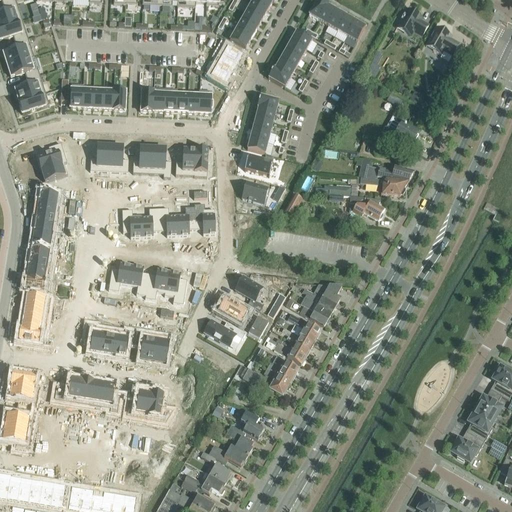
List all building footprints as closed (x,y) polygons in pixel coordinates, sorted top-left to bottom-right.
[(160,0),(160,7),(172,8),(172,3),(177,3),(177,8),(178,8),(178,0),(160,0)] [(178,0),(178,8),(195,9),(195,0),(178,0)] [(195,0),(195,9),(196,9),(196,4),(206,5),(206,7),(207,7),(206,0),(195,0)] [(265,0),(253,0),(251,4),(267,13),(272,4),(265,0)] [(318,0),(309,17),(319,23),(328,7),(329,6),(318,0)] [(6,14),(0,16),(0,29),(22,22),(16,4),(4,8),(6,14)] [(251,4),(246,14),(262,23),(267,13),(251,4)] [(328,7),(319,23),(328,28),(337,12),(328,7)] [(407,11),(396,29),(411,38),(414,34),(422,38),(428,27),(420,22),(422,20),(421,19),(419,18),(418,17),(417,15),(413,13),(411,13),(407,11)] [(337,12),(328,28),(337,33),(346,18),(337,12)] [(246,14),(241,23),(256,32),(262,23),(246,14)] [(346,18),(337,33),(347,39),(356,23),(346,18)] [(22,22),(0,29),(0,42),(13,38),(15,45),(28,40),(22,22)] [(241,23),(235,32),(251,41),(256,32),(241,23)] [(356,23),(347,39),(357,44),(366,29),(356,23)] [(436,29),(426,47),(441,56),(443,52),(453,57),(459,46),(450,40),(451,38),(451,37),(449,36),(447,35),(446,33),(443,31),(440,31),(436,29)] [(235,32),(230,42),(245,51),(251,41),(235,32)] [(296,33),(291,43),(306,52),(312,42),(296,33)] [(17,51),(4,55),(7,67),(34,59),(28,40),(15,45),(17,51)] [(291,43),(286,52),(301,61),(306,52),(291,43)] [(223,46),(218,56),(238,67),(241,62),(243,58),(223,46)] [(286,52),(280,62),(296,70),(301,61),(286,52)] [(220,57),(215,66),(233,76),(235,72),(235,73),(238,67),(218,56),(220,57)] [(34,59),(7,67),(7,68),(8,68),(11,79),(25,75),(27,81),(40,77),(38,70),(33,71),(30,61),(34,59)] [(275,70),(275,71),(290,80),(296,70),(280,62),(275,70)] [(215,66),(208,77),(227,88),(231,80),(230,80),(233,76),(215,66)] [(369,69),(365,76),(376,81),(379,74),(369,69)] [(274,70),(268,80),(285,90),(285,89),(290,92),(295,83),(290,80),(275,71),(275,70),(274,70)] [(29,87),(15,92),(19,103),(18,103),(19,104),(46,95),(40,77),(27,81),(29,87)] [(71,91),(70,110),(82,111),(84,87),(72,86),(71,91)] [(84,87),(82,111),(83,111),(93,111),(93,92),(84,92),(84,87)] [(400,87),(398,93),(404,96),(406,90),(400,87)] [(104,93),(103,112),(112,112),(113,112),(114,88),(113,93),(104,93)] [(114,88),(113,112),(125,113),(126,89),(114,88)] [(142,89),(141,114),(153,114),(154,90),(142,89)] [(154,90),(153,114),(164,114),(164,115),(165,91),(155,90),(154,90)] [(165,91),(164,115),(176,115),(177,91),(165,91)] [(177,91),(176,115),(187,116),(188,94),(177,94),(177,92),(177,91)] [(93,92),(93,111),(103,112),(104,93),(93,92)] [(188,94),(187,116),(188,116),(188,115),(198,116),(200,92),(199,92),(199,97),(188,97),(189,94),(188,94)] [(200,92),(198,116),(210,117),(211,109),(213,109),(213,102),(211,101),(212,93),(200,92)] [(46,95),(19,104),(22,116),(30,113),(30,114),(37,112),(36,111),(50,107),(46,95)] [(260,98),(257,109),(258,109),(276,114),(279,103),(260,98)] [(258,109),(256,119),(273,124),(276,114),(258,109)] [(256,119),(253,130),(270,134),(273,124),(256,119)] [(384,135),(380,141),(389,146),(393,140),(396,143),(397,141),(410,148),(418,135),(406,128),(404,127),(401,125),(397,132),(388,127),(387,129),(385,128),(382,134),(384,135)] [(253,130),(250,140),(268,145),(270,134),(253,130)] [(250,140),(247,151),(265,156),(268,145),(250,140)] [(51,156),(37,160),(40,172),(67,164),(61,146),(48,149),(51,156)] [(91,160),(90,173),(109,174),(110,148),(98,147),(97,161),(91,160)] [(110,148),(109,174),(128,175),(129,162),(122,162),(123,148),(110,148)] [(133,162),(133,175),(152,176),(153,150),(141,149),(140,163),(133,162)] [(153,150),(152,176),(164,177),(163,180),(171,180),(171,164),(165,164),(166,150),(153,150)] [(176,164),(175,177),(194,178),(194,179),(196,151),(195,151),(195,152),(183,151),(183,165),(176,164)] [(196,151),(194,179),(207,179),(208,152),(196,151)] [(248,158),(245,171),(269,178),(273,165),(248,158)] [(363,161),(359,179),(376,181),(377,177),(392,181),(393,179),(407,183),(408,183),(414,174),(394,168),(393,174),(379,171),(379,172),(371,170),(372,163),(363,161)] [(67,164),(40,172),(41,173),(45,184),(68,177),(64,165),(67,165),(67,164)] [(357,179),(356,185),(381,187),(380,196),(400,198),(400,196),(403,196),(405,192),(404,191),(408,183),(407,183),(376,181),(359,179),(357,179)] [(246,184),(242,200),(248,202),(249,202),(252,203),(253,203),(264,206),(268,190),(246,184)] [(325,187),(324,191),(330,192),(329,196),(350,197),(351,189),(325,187)] [(57,189),(56,196),(61,197),(69,198),(70,191),(57,189)] [(39,202),(38,206),(61,210),(61,209),(59,209),(61,197),(56,196),(40,193),(38,202),(39,202)] [(294,195),(284,212),(292,217),(302,200),(294,195)] [(349,213),(352,214),(361,219),(364,214),(378,222),(379,221),(381,221),(383,218),(382,217),(382,216),(385,211),(378,207),(381,202),(371,199),(350,198),(350,206),(353,206),(352,213),(349,213)] [(38,206),(37,216),(59,220),(61,210),(38,206)] [(186,218),(177,218),(178,238),(189,238),(189,232),(196,232),(195,209),(185,210),(186,218)] [(214,209),(195,209),(196,232),(203,231),(203,237),(215,236),(214,209)] [(149,219),(141,220),(142,240),(153,239),(153,234),(160,233),(159,211),(149,211),(149,219)] [(168,211),(159,211),(160,233),(166,233),(167,239),(178,238),(177,218),(169,219),(168,211)] [(132,212),(122,213),(123,235),(130,235),(131,240),(142,240),(141,220),(133,220),(132,212)] [(35,220),(34,226),(58,230),(59,220),(37,216),(36,220),(35,220)] [(34,232),(33,236),(56,240),(58,230),(34,226),(33,232),(34,232)] [(33,236),(32,247),(54,251),(56,240),(33,236)] [(30,254),(29,261),(52,264),(54,254),(31,250),(31,254),(30,254)] [(29,261),(28,267),(29,267),(28,271),(51,274),(52,264),(29,261)] [(112,270),(109,292),(119,294),(120,286),(129,287),(132,268),(120,266),(119,271),(112,270)] [(132,268),(129,287),(138,289),(136,297),(146,298),(150,276),(143,275),(144,270),(132,268)] [(26,280),(26,281),(50,285),(50,284),(49,284),(51,274),(28,271),(27,280),(26,280)] [(150,276),(146,298),(156,300),(157,292),(166,293),(169,274),(157,272),(156,277),(150,276)] [(169,274),(166,293),(175,295),(173,303),(183,304),(187,282),(180,281),(181,275),(169,274)] [(243,278),(235,292),(251,301),(248,307),(255,311),(260,314),(263,308),(256,303),(263,290),(243,278)] [(26,281),(24,292),(48,296),(50,285),(26,281)] [(316,292),(314,296),(336,308),(340,301),(336,299),(342,289),(318,286),(316,292)] [(306,291),(304,295),(311,299),(319,304),(317,307),(331,316),(336,308),(314,296),(306,291)] [(27,296),(25,308),(48,312),(50,300),(27,296)] [(222,303),(217,312),(241,326),(246,316),(251,319),(255,311),(248,307),(231,297),(228,302),(226,306),(224,305),(222,303)] [(290,301),(286,308),(290,310),(294,303),(290,301)] [(306,301),(302,308),(304,308),(327,322),(331,316),(317,307),(306,301)] [(273,321),(280,310),(274,306),(267,318),(273,321)] [(25,308),(23,319),(46,323),(48,312),(25,308)] [(304,308),(300,315),(309,321),(324,329),(327,322),(304,308)] [(161,311),(160,318),(173,320),(174,313),(161,311)] [(291,316),(287,323),(302,332),(317,341),(321,333),(299,320),(291,316)] [(20,330),(20,331),(45,335),(45,334),(46,323),(23,319),(21,330),(20,330)] [(212,323),(205,335),(229,349),(235,337),(242,341),(246,335),(227,324),(224,330),(212,323)] [(88,326),(86,339),(92,340),(90,353),(102,355),(106,332),(95,330),(95,327),(88,326)] [(284,330),(282,334),(288,338),(286,341),(294,345),(309,354),(313,347),(291,334),(284,330)] [(20,331),(18,342),(43,346),(45,335),(20,331)] [(293,331),(291,334),(313,347),(317,341),(302,332),(300,335),(293,331)] [(106,332),(102,355),(113,357),(117,333),(106,332)] [(117,333),(113,357),(125,359),(127,346),(134,347),(135,334),(128,333),(128,335),(117,333)] [(138,335),(136,347),(143,348),(141,362),(153,364),(157,338),(138,335)] [(157,338),(153,364),(165,365),(169,339),(157,338)] [(270,340),(268,343),(275,347),(275,346),(277,347),(274,352),(286,359),(301,368),(305,361),(279,346),(270,340)] [(279,341),(277,344),(279,346),(305,361),(309,354),(294,345),(292,349),(285,345),(279,341)] [(276,359),(273,365),(295,378),(299,372),(276,359)] [(271,364),(266,371),(267,372),(277,377),(291,385),(295,378),(273,365),(271,364)] [(494,386),(491,391),(502,398),(501,398),(509,402),(511,396),(511,373),(508,371),(507,372),(500,368),(497,373),(496,372),(491,380),(493,380),(492,381),(497,384),(495,386),(494,386)] [(248,370),(243,380),(248,383),(251,378),(270,389),(267,394),(272,397),(274,394),(283,399),(287,392),(264,379),(264,380),(248,370)] [(267,372),(264,377),(265,378),(264,379),(287,392),(291,385),(277,377),(267,372)] [(13,374),(11,386),(39,391),(41,378),(13,374)] [(64,389),(61,402),(79,405),(83,381),(82,381),(82,382),(71,380),(70,390),(64,389)] [(83,381),(79,405),(90,406),(93,383),(83,381)] [(93,383),(90,406),(100,408),(104,385),(94,384),(94,383),(93,383)] [(104,385),(100,408),(111,410),(110,413),(117,414),(120,398),(113,397),(115,387),(104,385)] [(12,387),(10,399),(23,401),(22,407),(35,409),(38,391),(39,391),(11,386),(11,387),(12,387)] [(57,388),(55,401),(61,402),(64,389),(57,388)] [(478,406),(475,411),(494,422),(502,409),(497,406),(501,398),(502,398),(491,391),(487,397),(489,398),(487,401),(483,398),(482,399),(481,398),(477,405),(478,406)] [(129,405),(127,418),(147,421),(147,422),(152,394),(151,394),(151,395),(139,393),(137,406),(129,405)] [(152,394),(147,422),(166,424),(173,412),(161,411),(164,396),(152,394)] [(469,428),(466,434),(484,445),(489,437),(492,431),(492,430),(490,429),(494,422),(475,411),(473,416),(471,415),(467,422),(468,423),(468,424),(472,426),(471,429),(469,428)] [(7,417),(5,429),(31,433),(34,414),(21,412),(20,419),(7,417)] [(246,413),(241,423),(247,427),(246,428),(243,434),(245,436),(258,443),(258,441),(260,441),(262,438),(261,436),(265,431),(256,426),(259,420),(246,413)] [(231,427),(226,436),(235,441),(231,448),(249,458),(253,451),(251,450),(253,446),(243,440),(245,436),(243,434),(231,427)] [(5,429),(3,441),(16,444),(15,450),(28,452),(31,433),(5,429)] [(456,445),(451,454),(457,458),(457,459),(464,463),(464,462),(470,465),(474,457),(476,458),(484,445),(466,434),(462,440),(464,441),(462,443),(458,441),(458,442),(456,441),(454,444),(456,445)] [(214,447),(209,457),(215,460),(226,466),(228,462),(240,468),(243,465),(244,466),(249,458),(231,448),(227,455),(220,451),(214,447)] [(204,454),(201,459),(213,465),(215,460),(209,457),(204,454)] [(506,460),(499,474),(507,478),(504,486),(511,488),(511,462),(511,463),(506,460)] [(216,466),(210,477),(226,486),(229,481),(230,482),(232,477),(231,477),(232,476),(216,466)] [(204,487),(201,492),(210,497),(212,492),(220,496),(221,495),(222,496),(224,491),(223,491),(226,486),(210,477),(207,475),(204,480),(207,482),(204,487)] [(188,477),(184,483),(198,491),(201,486),(201,485),(188,477)] [(0,479),(0,500),(7,502),(10,482),(0,479)] [(10,482),(7,502),(7,501),(18,503),(21,484),(10,483),(11,482),(10,482)] [(184,483),(182,488),(195,496),(198,491),(184,483)] [(21,484),(18,503),(28,504),(31,486),(21,484)] [(31,486),(28,504),(39,506),(42,488),(31,486)] [(42,488),(39,506),(50,508),(53,490),(42,488)] [(53,490),(50,508),(62,510),(65,492),(53,490)] [(170,491),(157,511),(176,511),(179,507),(188,511),(189,511),(192,507),(194,504),(188,500),(170,491)] [(71,493),(68,511),(71,511),(79,511),(82,495),(71,493)] [(82,495),(79,511),(90,511),(93,497),(82,495)] [(194,504),(192,507),(201,511),(211,511),(212,511),(213,511),(216,508),(214,507),(215,506),(198,496),(194,504)] [(93,497),(90,511),(101,511),(103,498),(93,497)] [(103,498),(101,511),(111,511),(114,500),(103,498)] [(442,511),(444,509),(439,506),(440,505),(433,500),(432,502),(425,498),(422,503),(420,502),(416,509),(418,510),(417,511),(418,511),(442,511)] [(114,500),(111,511),(122,511),(125,502),(114,500)] [(125,502),(122,511),(134,511),(136,504),(125,502)]
